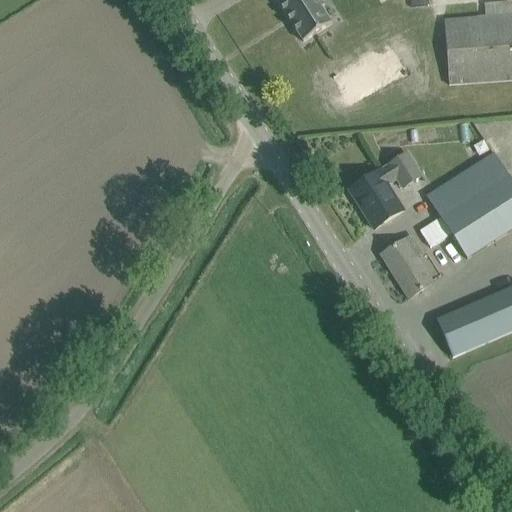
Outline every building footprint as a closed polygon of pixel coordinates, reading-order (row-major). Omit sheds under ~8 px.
[(275,0),(303,43),(332,25),(321,9),(325,6),(320,0),(275,0)] [(511,79),(511,14),(444,20),(449,85),(511,79)] [(330,77),(347,108),(409,75),(392,44),(330,77)] [(350,192),(374,231),(403,213),(387,188),(396,182),(402,192),(424,178),(409,154),(350,192)] [(511,231),(511,180),(496,155),(427,198),(440,220),(420,232),(431,248),(450,236),(466,260),(511,231)] [(382,257),(409,300),(433,285),(415,257),(421,254),(411,238),(382,257)] [(511,290),(437,322),(453,359),(511,334),(511,290)]
